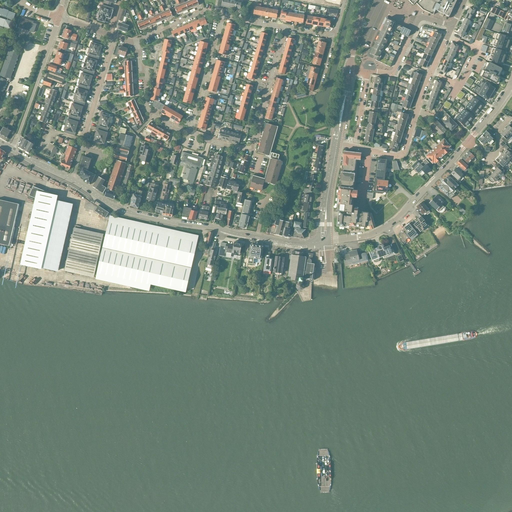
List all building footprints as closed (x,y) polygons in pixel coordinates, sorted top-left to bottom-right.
[(185,3),(188,10),(193,7),(190,0),(185,3)] [(407,0),(413,5),(415,3),(423,10),(433,15),(435,10),(437,11),(449,17),(456,0),(407,0)] [(100,7),(99,11),(100,11),(111,15),(112,11),(112,9),(107,7),(108,4),(102,3),(102,6),(101,5),(101,7),(100,7)] [(179,5),(182,12),(188,10),(185,3),(179,5)] [(177,14),(182,12),(179,5),(174,7),(177,14)] [(0,26),(3,27),(3,26),(10,29),(13,22),(11,21),(12,20),(13,21),(15,14),(8,11),(9,11),(3,9),(0,8),(0,26)] [(469,8),(466,16),(471,18),(475,10),(469,8)] [(491,12),(490,13),(498,16),(500,11),(498,10),(493,8),(491,12)] [(122,22),(125,10),(120,9),(117,20),(122,22)] [(164,12),(167,18),(172,16),(169,9),(164,12)] [(110,19),(111,15),(100,11),(99,11),(98,15),(99,15),(97,20),(104,22),(105,19),(109,20),(109,19),(110,19)] [(498,16),(507,20),(509,16),(511,17),(511,11),(510,14),(507,12),(506,14),(500,11),(498,16)] [(158,14),(161,21),(167,18),(164,12),(158,14)] [(153,16),(156,23),(161,21),(158,14),(153,16)] [(148,19),(151,25),(156,23),(153,16),(148,19)] [(466,16),(462,24),(467,26),(471,18),(466,16)] [(30,31),(33,22),(22,18),(19,28),(30,31)] [(198,20),(201,26),(207,23),(204,18),(198,20)] [(487,18),(482,28),(489,31),(494,21),(487,18)] [(142,21),(145,28),(151,25),(148,19),(142,21)] [(386,19),(372,48),(381,52),(395,23),(386,19)] [(193,23),(195,28),(201,26),(198,20),(193,23)] [(140,30),(145,28),(142,21),(137,23),(140,30)] [(126,32),(128,27),(119,23),(117,29),(126,32)] [(506,24),(503,32),(504,32),(511,35),(511,32),(511,25),(507,24),(506,24)] [(399,33),(405,36),(407,37),(410,31),(402,27),(399,33)] [(63,33),(76,38),(78,38),(81,30),(79,29),(77,35),(70,33),(71,31),(65,29),(63,33)] [(172,35),(168,37),(172,38),(173,37),(173,38),(179,35),(177,30),(171,32),(172,35)] [(434,32),(431,38),(438,40),(440,35),(434,32)] [(498,34),(496,41),(509,45),(510,41),(509,41),(510,38),(498,34)] [(165,39),(163,45),(170,47),(171,41),(172,38),(168,37),(167,40),(165,39)] [(318,41),(317,44),(314,43),(314,46),(317,47),(324,49),(326,43),(324,43),(325,39),(319,38),(318,41)] [(431,38),(429,43),(435,46),(438,40),(431,38)] [(92,40),(89,48),(99,51),(101,47),(102,47),(103,44),(92,40)] [(496,41),(494,47),(506,51),(507,48),(508,48),(509,45),(496,41)] [(58,48),(59,48),(65,50),(68,44),(60,42),(58,48)] [(429,43),(426,48),(433,51),(435,46),(429,43)] [(125,56),(127,49),(120,47),(120,48),(117,47),(114,55),(118,57),(119,54),(125,56)] [(89,48),(87,56),(98,59),(99,56),(98,56),(99,51),(89,48)] [(373,59),(378,62),(380,57),(379,56),(381,52),(372,48),(370,54),(374,56),(373,59)] [(426,48),(424,54),(430,57),(433,51),(426,48)] [(0,90),(3,92),(7,82),(10,83),(11,78),(9,78),(19,53),(10,49),(0,74),(0,90)] [(493,49),(491,55),(504,60),(506,56),(505,56),(505,53),(493,49)] [(57,52),(55,58),(56,58),(62,60),(64,61),(65,61),(67,56),(67,55),(64,54),(57,52)] [(394,59),(381,52),(379,56),(380,57),(378,62),(390,67),(394,59)] [(424,54),(421,59),(428,62),(430,57),(424,54)] [(491,55),(489,62),(501,66),(502,63),(503,63),(504,60),(491,55)] [(87,56),(85,64),(94,67),(96,62),(97,62),(98,59),(87,56)] [(425,68),(428,62),(421,59),(419,65),(425,68)] [(480,75),(479,76),(481,77),(496,84),(499,78),(498,78),(497,77),(499,74),(500,74),(502,69),(501,69),(488,63),(486,62),(486,63),(480,75)] [(48,70),(46,74),(46,75),(63,81),(65,76),(55,72),(56,69),(57,66),(50,64),(47,70),(48,70)] [(85,64),(82,71),(94,75),(94,72),(93,71),(94,67),(85,64)] [(309,66),(307,72),(309,73),(317,75),(319,69),(309,66)] [(82,71),(80,79),(90,82),(91,77),(93,78),(94,75),(82,71)] [(306,78),(308,78),(315,80),(317,75),(309,73),(307,72),(306,78)] [(412,72),(410,78),(413,79),(419,81),(421,75),(415,73),(412,72)] [(44,78),(42,84),(50,87),(52,81),(55,82),(57,83),(62,85),(63,81),(46,75),(45,79),(44,78)] [(80,79),(78,86),(89,90),(90,87),(88,86),(90,82),(80,79)] [(413,79),(410,84),(417,87),(419,81),(413,79)] [(483,82),(480,88),(491,95),(493,92),(492,91),(494,89),(483,82)] [(78,86),(75,94),(85,97),(86,93),(88,93),(89,90),(78,86)] [(480,88),(476,93),(487,100),(488,98),(489,98),(491,95),(480,88)] [(222,93),(221,97),(227,99),(229,91),(227,90),(225,94),(222,93)] [(460,91),(456,96),(460,100),(465,94),(460,91)] [(75,94),(73,102),(84,105),(85,102),(83,102),(85,97),(75,94)] [(153,107),(157,109),(160,103),(157,102),(159,96),(152,94),(151,100),(154,101),(153,107)] [(403,96),(402,97),(405,98),(404,101),(411,104),(413,98),(406,95),(404,94),(403,94),(403,96)] [(473,97),(469,102),(479,110),(483,105),(473,97)] [(223,104),(222,107),(224,108),(227,100),(219,98),(218,102),(223,104)] [(19,108),(21,102),(17,100),(15,99),(12,106),(15,107),(15,106),(19,108)] [(134,99),(127,102),(130,108),(137,105),(134,99)] [(402,100),(401,103),(403,104),(402,107),(409,109),(411,104),(404,101),(402,100)] [(446,101),(443,106),(448,109),(451,104),(446,101)] [(73,102),(70,109),(80,112),(82,108),(83,108),(84,105),(73,102)] [(469,102),(465,107),(475,115),(479,110),(469,102)] [(160,112),(165,115),(169,108),(164,106),(160,103),(157,109),(161,111),(160,112)] [(137,105),(130,108),(132,113),(139,110),(137,105)] [(169,108),(165,115),(169,117),(173,111),(169,108)] [(70,109),(68,117),(79,121),(80,117),(79,117),(80,112),(70,109)] [(463,109),(459,114),(469,122),(473,118),(463,109)] [(139,110),(132,113),(134,118),(141,115),(139,110)] [(173,111),(169,117),(174,120),(178,114),(173,111)] [(101,116),(100,120),(110,123),(112,115),(101,112),(100,115),(101,116)] [(178,114),(174,120),(179,123),(182,116),(178,114)] [(459,114),(455,119),(465,127),(469,122),(459,114)] [(134,118),(133,119),(133,121),(136,126),(138,125),(137,124),(144,121),(141,115),(134,118)] [(68,117),(66,125),(75,128),(77,123),(78,124),(79,121),(68,117)] [(11,126),(13,121),(5,118),(3,123),(11,126)] [(444,123),(451,130),(456,125),(449,118),(444,123)] [(440,136),(446,131),(435,119),(433,122),(430,126),(440,136)] [(97,124),(96,127),(100,129),(107,131),(110,123),(100,120),(98,125),(97,124)] [(146,128),(152,131),(155,125),(150,122),(146,128)] [(268,156),(276,126),(266,123),(257,153),(268,156)] [(74,132),(75,128),(66,125),(63,132),(74,136),(75,133),(74,132)] [(155,125),(152,131),(156,134),(160,128),(155,125)] [(0,135),(6,139),(11,131),(3,126),(0,131),(0,135)] [(96,131),(95,136),(105,139),(107,131),(100,129),(96,127),(95,130),(96,131)] [(120,134),(113,158),(125,161),(129,149),(132,137),(129,136),(125,135),(126,129),(120,128),(119,133),(120,134)] [(160,128),(156,134),(161,137),(165,131),(160,128)] [(218,138),(229,141),(231,132),(220,129),(218,138)] [(505,144),(511,137),(504,130),(500,134),(503,137),(501,139),(505,144)] [(165,131),(161,137),(167,140),(170,134),(165,131)] [(483,145),(486,141),(490,145),(493,142),(492,141),(494,139),(491,136),(486,131),(477,140),(483,145)] [(231,132),(229,141),(239,143),(241,134),(231,132)] [(102,146),(105,139),(95,136),(94,140),(92,140),(91,143),(102,146)] [(56,138),(55,141),(58,142),(57,142),(55,147),(56,147),(58,143),(61,144),(63,139),(60,138),(59,139),(56,138)] [(437,146),(445,154),(448,152),(448,151),(449,150),(448,149),(450,147),(450,146),(452,145),(445,138),(443,140),(443,139),(437,146)] [(18,148),(23,151),(27,144),(28,142),(23,139),(18,148)] [(27,144),(23,151),(29,154),(34,145),(35,144),(31,142),(30,143),(28,142),(27,144)] [(149,162),(152,151),(147,150),(148,146),(142,144),(140,151),(143,152),(141,160),(149,162)] [(68,146),(64,154),(69,156),(67,162),(71,164),(77,150),(68,146)] [(313,154),(312,158),(316,159),(320,159),(323,147),(318,146),(317,154),(313,154)] [(431,151),(439,160),(439,159),(444,154),(445,155),(445,154),(437,146),(431,151)] [(505,150),(501,154),(507,159),(511,155),(511,154),(511,153),(511,152),(511,151),(506,146),(503,148),(505,150)] [(436,163),(439,160),(431,151),(425,157),(432,164),(433,163),(434,164),(436,163)] [(182,152),(180,157),(182,157),(181,162),(187,164),(186,168),(185,171),(182,179),(190,181),(189,184),(192,185),(197,170),(194,169),(195,167),(200,168),(203,159),(184,153),(182,152)] [(344,226),(348,226),(365,228),(365,227),(368,227),(369,230),(375,228),(371,214),(364,213),(361,213),(361,214),(356,214),(357,210),(354,209),(355,198),(356,198),(356,197),(356,192),(356,189),(357,185),(357,182),(359,163),(360,160),(360,155),(360,154),(356,153),(343,152),(341,172),(340,172),(339,187),(338,187),(335,212),(338,212),(336,226),(339,227),(339,228),(344,229),(344,227),(344,226)] [(467,164),(471,160),(474,157),(468,152),(462,158),(467,164)] [(275,185),(282,162),(277,160),(279,155),(271,153),(270,158),(271,159),(265,182),(275,185)] [(67,162),(69,156),(64,154),(62,159),(61,159),(60,162),(61,162),(60,166),(69,170),(71,164),(67,162)] [(495,161),(498,163),(502,167),(509,161),(507,159),(501,154),(495,161)] [(176,165),(179,157),(172,155),(170,163),(176,165)] [(212,158),(211,162),(220,165),(223,157),(216,155),(215,158),(212,158)] [(90,185),(95,175),(87,171),(91,159),(82,156),(79,167),(82,169),(78,176),(84,179),(83,181),(88,183),(90,185)] [(308,170),(308,172),(311,173),(313,173),(313,174),(314,173),(316,174),(316,172),(318,172),(320,159),(316,159),(314,171),(311,171),(308,170)] [(383,181),(385,160),(377,159),(373,192),(383,194),(383,192),(386,192),(388,181),(383,181)] [(425,159),(414,170),(419,174),(422,171),(425,174),(430,170),(427,167),(430,165),(425,159)] [(460,160),(456,164),(458,166),(463,171),(465,173),(467,170),(467,167),(460,160)] [(106,188),(103,196),(113,199),(126,164),(116,161),(106,188)] [(241,165),(238,172),(244,174),(247,163),(245,162),(244,166),(241,165)] [(497,169),(493,173),(499,178),(503,174),(502,173),(503,173),(503,172),(503,171),(503,170),(503,169),(497,164),(495,167),(497,169)] [(450,174),(457,180),(459,182),(463,178),(461,176),(462,175),(460,173),(462,171),(458,167),(456,169),(455,168),(450,174)] [(494,182),(499,178),(493,173),(489,177),(487,175),(485,177),(490,182),(491,183),(492,183),(493,183),(494,182)] [(169,177),(169,181),(170,181),(171,182),(172,182),(171,185),(177,187),(178,184),(179,184),(180,180),(173,178),(174,176),(173,175),(171,175),(170,177),(169,177)] [(224,188),(228,176),(224,175),(223,178),(221,177),(218,187),(224,188)] [(454,190),(458,186),(448,176),(437,187),(450,199),(454,195),(453,194),(456,192),(454,190)] [(98,177),(92,187),(103,193),(106,188),(105,187),(106,184),(103,183),(105,180),(105,179),(104,179),(103,179),(98,177)] [(261,191),(264,180),(252,177),(249,187),(261,191)] [(302,188),(302,192),(305,193),(310,194),(312,194),(312,192),(313,184),(309,183),(308,189),(302,188)] [(153,202),(158,186),(151,184),(146,200),(153,202)] [(166,200),(170,186),(165,184),(161,199),(166,200)] [(198,185),(197,188),(202,189),(202,190),(201,193),(205,194),(207,189),(207,187),(198,184),(198,185)] [(29,196),(36,199),(22,264),(56,272),(71,204),(54,201),(55,196),(50,195),(50,194),(32,186),(29,196)] [(138,208),(143,192),(136,189),(134,195),(133,195),(130,206),(138,208)] [(236,202),(235,204),(242,206),(242,203),(245,194),(241,193),(238,193),(237,199),(236,202)] [(304,195),(303,202),(304,202),(310,204),(311,196),(312,194),(310,194),(305,193),(304,195)] [(444,210),(445,210),(445,209),(445,208),(445,207),(444,207),(443,206),(442,204),(444,202),(437,195),(429,203),(439,213),(440,213),(441,213),(441,214),(442,213),(443,213),(443,212),(444,212),(444,211),(444,210)] [(0,243),(10,246),(19,205),(0,200),(0,243)] [(244,200),(240,216),(238,226),(244,228),(247,216),(248,216),(251,202),(244,200)] [(212,214),(213,215),(216,215),(217,213),(218,208),(220,208),(221,202),(215,201),(214,206),(213,206),(212,214)] [(217,213),(222,214),(225,215),(226,210),(225,209),(226,205),(224,205),(224,203),(221,202),(220,208),(218,208),(217,213)] [(298,209),(298,212),(304,213),(307,213),(307,211),(309,211),(310,204),(304,202),(303,208),(302,208),(302,210),(298,209)] [(423,214),(425,213),(426,215),(430,212),(428,210),(422,202),(416,207),(423,214)] [(155,212),(163,214),(165,205),(157,203),(155,212)] [(165,205),(163,214),(162,215),(171,217),(174,207),(165,205)] [(105,218),(109,213),(99,206),(95,212),(105,218)] [(207,220),(208,213),(209,208),(201,206),(200,211),(198,218),(207,220)] [(188,218),(188,219),(188,218),(191,209),(184,207),(181,217),(188,218)] [(188,218),(188,219),(194,221),(197,212),(196,212),(196,209),(191,208),(191,209),(188,218)] [(237,226),(238,226),(240,216),(235,214),(232,226),(237,227),(237,226)] [(95,277),(139,287),(148,290),(149,284),(185,292),(198,236),(110,215),(105,237),(73,230),(64,268),(96,275),(95,277)] [(418,220),(413,225),(416,229),(417,229),(420,232),(423,230),(423,229),(427,226),(424,223),(425,222),(420,216),(417,219),(418,220)] [(288,238),(292,223),(276,219),(275,225),(278,226),(276,235),(288,238)] [(304,239),(305,230),(301,229),(301,223),(294,222),(292,228),(294,228),(294,232),(291,232),(291,237),(293,237),(304,239)] [(409,224),(404,228),(404,229),(408,233),(406,234),(407,235),(409,239),(414,235),(414,234),(416,233),(413,229),(409,224)] [(402,232),(399,235),(401,239),(399,240),(403,245),(407,242),(405,240),(408,238),(406,236),(407,235),(406,234),(408,233),(404,229),(401,231),(402,232)] [(209,233),(204,250),(206,251),(208,244),(209,244),(212,233),(209,233)] [(214,251),(216,243),(212,242),(210,250),(205,268),(211,270),(216,252),(214,251)] [(226,245),(225,248),(227,249),(226,252),(232,253),(235,254),(235,255),(240,256),(241,247),(242,243),(241,243),(238,242),(238,243),(234,242),(233,246),(226,245)] [(222,253),(226,254),(226,253),(226,252),(227,249),(225,248),(226,245),(226,244),(221,243),(220,244),(219,252),(219,254),(222,255),(222,253)] [(379,258),(392,253),(389,246),(382,248),(382,247),(383,247),(383,246),(383,245),(382,245),(382,244),(381,244),(381,245),(380,245),(380,246),(380,247),(378,248),(378,247),(368,251),(372,261),(373,260),(373,262),(374,262),(376,262),(377,262),(378,262),(379,261),(379,259),(379,258)] [(261,260),(262,247),(257,246),(255,246),(250,245),(248,258),(247,264),(253,264),(254,259),(261,260)] [(292,251),(288,277),(291,277),(291,280),(298,281),(298,284),(296,285),(296,287),(297,290),(300,290),(303,288),(303,285),(303,284),(303,279),(302,278),(310,279),(312,280),(314,268),(315,268),(316,264),(311,264),(313,254),(304,253),(292,251)] [(351,265),(359,263),(356,251),(349,253),(349,255),(343,256),(345,266),(350,264),(351,265)] [(269,257),(265,256),(263,271),(271,272),(272,259),(269,258),(269,257)] [(273,272),(273,275),(282,276),(282,274),(284,258),(283,258),(275,257),(273,272)]
